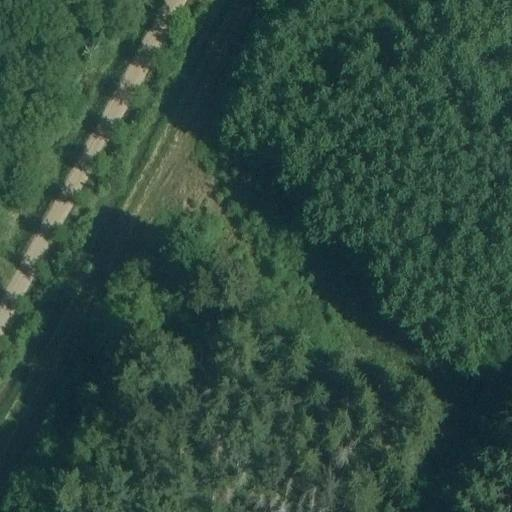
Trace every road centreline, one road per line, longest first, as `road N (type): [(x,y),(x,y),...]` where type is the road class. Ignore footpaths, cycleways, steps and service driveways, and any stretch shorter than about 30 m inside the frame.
road 1 (track): [(254,0),(0,463)]
road 2 (track): [(0,321),(176,0)]
